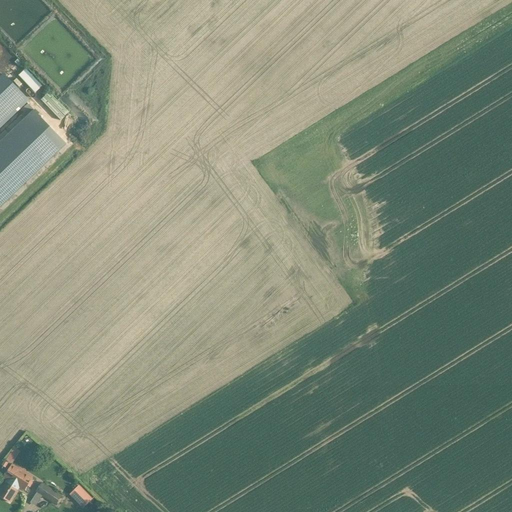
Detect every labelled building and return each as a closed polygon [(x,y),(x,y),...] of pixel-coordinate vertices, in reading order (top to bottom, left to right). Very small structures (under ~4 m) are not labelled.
[(18,74),(35,92),(42,85),(25,67),(18,74)] [(0,128),(29,100),(4,74),(0,77),(0,128)] [(61,119),(69,111),(48,91),(40,99),(61,119)] [(34,110),(28,104),(21,109),(28,116),(0,142),(0,206),(66,143),(34,110)] [(6,481),(0,489),(0,495),(9,502),(18,488),(19,487),(25,490),(28,485),(31,480),(33,477),(32,476),(25,471),(23,470),(12,463),(3,477),(7,479),(6,481)] [(42,482),(35,493),(59,508),(66,497),(42,482)] [(79,485),(74,490),(84,499),(79,504),(83,508),(92,499),(79,485)]
